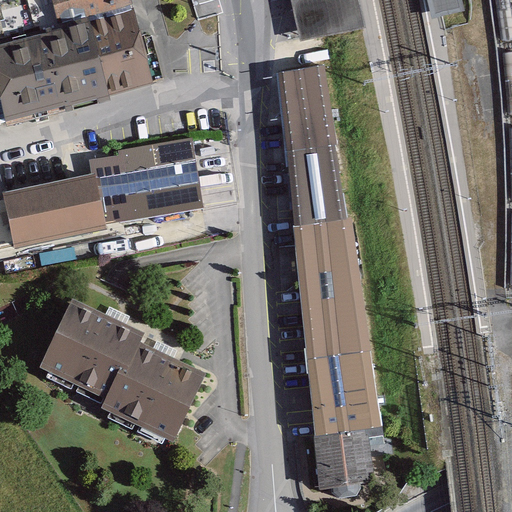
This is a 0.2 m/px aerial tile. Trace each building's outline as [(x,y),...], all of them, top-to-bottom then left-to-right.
[(49,0),(56,29),(134,10),(131,0),(49,0)] [(356,0),(294,0),(302,38),(362,25),(360,13),(356,0)] [(0,104),(5,122),(153,86),(134,10),(56,29),(0,43),(0,104)] [(325,65),(276,73),(320,490),(332,489),(332,493),(338,498),(358,495),(361,488),(361,484),(375,482),(368,428),(382,426),(325,65)] [(106,224),(205,206),(193,138),(118,151),(119,155),(89,160),(91,176),(3,191),(13,248),(108,231),(106,224)] [(72,299),(39,368),(106,399),(101,409),(173,442),(206,373),(141,342),(145,333),(72,299)]
